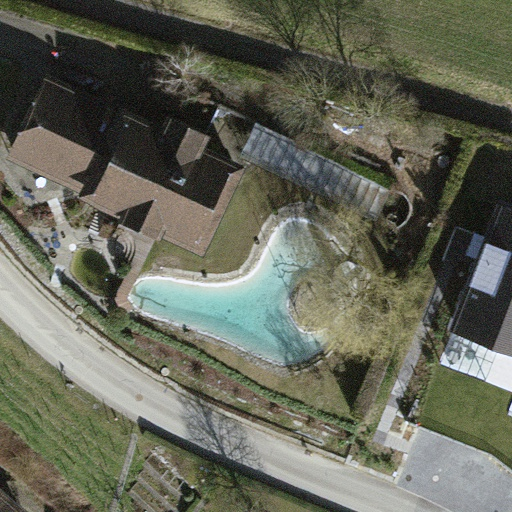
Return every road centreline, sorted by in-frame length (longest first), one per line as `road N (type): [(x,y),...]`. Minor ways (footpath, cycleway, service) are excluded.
road 1 (track): [(50,0),(511,126)]
road 2 (residential): [(0,279),(127,392),(399,511)]
